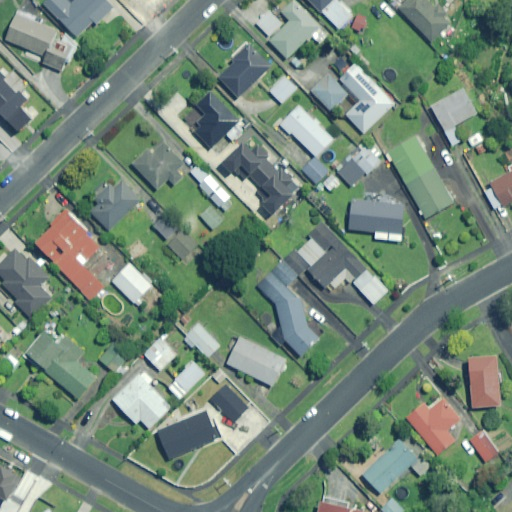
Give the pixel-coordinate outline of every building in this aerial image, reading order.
[(114,9),(105,0),(48,0),(43,5),(77,39),(93,23),(97,26),(114,9)] [(336,0),(306,0),(339,31),(352,17),(335,1),(336,0)] [(448,16),(436,5),(433,9),(423,0),(410,0),(400,11),(433,43),(450,25),(444,20),(448,16)] [(327,36),(293,1),(281,14),(290,23),(270,43),(288,61),(313,36),(320,43),(327,36)] [(281,25),(268,13),(256,25),(269,37),(281,25)] [(56,33),(16,15),(4,41),(46,59),(44,66),(64,74),(78,42),(63,36),(56,33)] [(272,68),(246,42),(230,58),(235,63),(218,80),(239,100),(272,68)] [(395,105),(357,64),(340,80),(361,102),(346,116),(363,135),(395,105)] [(26,93),(0,65),(0,106),(6,101),(12,107),(26,93)] [(340,87),(330,76),(312,93),(330,113),(348,96),(340,87)] [(297,90),(284,78),(269,93),(282,105),(297,90)] [(478,115),(464,90),(431,108),(445,133),(478,115)] [(239,124),(211,92),(196,106),(205,116),(197,123),(201,127),(194,133),(211,151),(227,136),(234,144),(240,138),(232,130),(239,124)] [(280,135),(283,131),(289,137),(292,134),(317,158),(334,141),(299,107),(276,131),(280,135)] [(389,165),(393,162),(425,221),(453,205),(415,138),(388,153),(384,155),(389,165)] [(182,165),(159,141),(147,152),(132,166),(156,192),(168,181),(173,186),(182,178),(176,171),(182,165)] [(378,159),(381,156),(375,148),(368,154),(364,150),(343,167),(356,184),(381,164),(378,159)] [(328,173),(315,159),(302,172),(315,185),(328,173)] [(200,188),(211,178),(199,166),(188,176),(200,188)] [(511,204),(511,172),(490,185),(491,187),(482,192),(494,214),(511,204)] [(338,184),(331,177),(322,186),(330,193),(338,184)] [(211,178),(200,188),(225,214),(236,203),(211,178)] [(141,203),(122,183),(113,191),(110,188),(95,202),(98,206),(90,213),(108,233),(141,203)] [(405,206),(352,201),(351,212),(346,211),(345,221),(350,221),(349,232),(375,234),(375,241),(402,243),(405,206)] [(224,221),(210,207),(200,217),(213,231),(224,221)] [(103,246),(69,212),(35,246),(90,302),(104,288),(82,267),(103,246)] [(283,263),(298,277),(306,270),(325,290),(343,274),(374,306),(388,292),(323,223),(310,236),(313,239),(297,254),(295,252),(283,263)] [(195,247),(180,233),(167,247),(182,261),(195,247)] [(16,250),(7,259),(3,254),(0,257),(0,275),(6,282),(2,285),(17,301),(14,304),(30,320),(51,299),(40,288),(49,279),(29,259),(27,261),(16,250)] [(298,277),(283,263),(258,287),(275,306),(284,340),(300,358),(319,341),(307,326),(304,306),(287,288),(298,277)] [(143,303),(139,299),(151,288),(129,266),(112,283),(134,305),(137,309),(143,303)] [(220,346),(196,322),(180,338),(193,351),(196,348),(207,359),(220,346)] [(57,345),(44,334),(25,357),(78,401),(96,380),(77,363),(85,354),(63,337),(57,345)] [(286,361),(240,339),(227,365),(272,388),(286,361)] [(177,356),(162,341),(145,357),(160,372),(177,356)] [(131,365),(110,348),(100,361),(120,379),(131,365)] [(12,373),(19,364),(10,356),(3,365),(12,373)] [(501,408),(499,357),(469,358),(471,409),(501,408)] [(182,368),(186,371),(168,389),(180,400),(205,375),(194,365),(190,361),(182,368)] [(153,381),(144,371),(113,401),(135,425),(140,420),(149,429),(171,409),(148,386),(153,381)] [(249,410),(227,385),(210,400),(233,425),(249,410)] [(461,420),(445,399),(429,412),(421,403),(404,417),(436,456),(454,442),(446,432),(461,420)] [(217,441),(206,413),(157,433),(169,461),(217,441)] [(497,456),(483,433),(469,442),(484,464),(497,456)] [(429,470),(401,440),(362,476),(380,496),(411,467),(421,477),(429,470)] [(0,511),(3,511),(14,494),(0,486),(0,511)] [(363,511),(365,507),(322,497),(318,511),(363,511)] [(403,511),(390,497),(378,508),(381,511),(403,511)]
